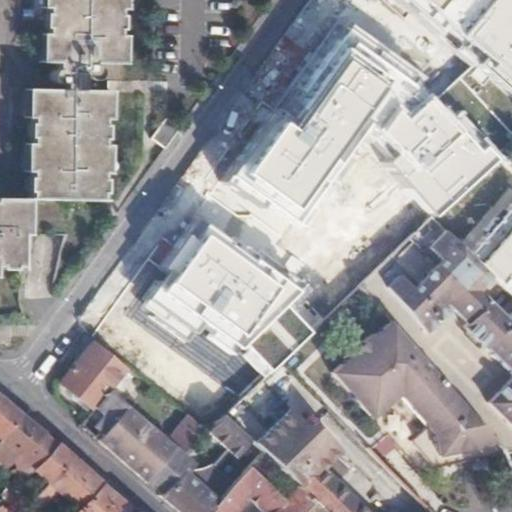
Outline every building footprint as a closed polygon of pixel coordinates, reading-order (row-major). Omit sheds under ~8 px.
[(0,0),(0,271),(18,272),(20,200),(102,201),(103,174),(99,175),(100,147),(104,147),(105,121),(101,120),(101,92),(90,92),(90,81),(93,79),(97,76),(98,73),(101,73),(104,73),(104,81),(121,80),(121,64),(115,64),(116,32),(120,32),(121,12),(117,12),(117,0),(0,0)] [(511,164),(499,154),(482,170),(508,199),(511,195),(511,164)] [(401,276),(389,288),(426,331),(452,306),(467,321),(462,326),(511,376),(486,402),(511,427),(511,297),(508,293),(446,231),(429,248),(443,262),(415,290),(401,276)] [(468,411),(388,322),(370,338),(367,335),(343,358),(345,361),(329,376),(368,419),(394,396),(424,428),(409,442),(433,470),(439,468),(438,458),(469,451),(472,462),(503,456),(500,448),(468,411)] [(61,384),(92,411),(94,409),(109,390),(124,372),(94,345),(61,384)] [(94,427),(103,435),(126,405),(109,390),(94,409),(103,416),(94,427)] [(103,435),(97,441),(144,483),(175,447),(167,440),(126,405),(103,435)] [(207,430),(188,415),(167,440),(175,447),(183,454),(205,432),(207,430)] [(223,415),(207,430),(205,432),(225,449),(241,432),(225,417),(223,415)] [(276,434),(261,452),(274,464),(281,472),(324,511),(363,511),(315,467),(312,470),(276,434)] [(175,447),(144,483),(158,495),(158,497),(175,511),(209,511),(218,502),(187,474),(195,464),(183,454),(175,447)] [(438,458),(439,468),(448,466),(457,464),(472,462),(469,451),(438,458)] [(274,464),(261,452),(248,467),(253,473),(259,479),(274,464)] [(235,482),(240,487),(253,473),(248,467),(235,482)] [(324,511),(281,472),(267,487),(281,502),(270,511),(324,511)] [(218,502),(209,511),(250,511),(255,507),(260,511),(270,511),(281,502),(267,487),(259,479),(253,473),(240,487),(235,492),(230,487),(218,502)] [(235,482),(230,487),(235,492),(240,487),(235,482)] [(131,510),(101,485),(77,509),(73,511),(131,511),(132,511),(131,510)]
